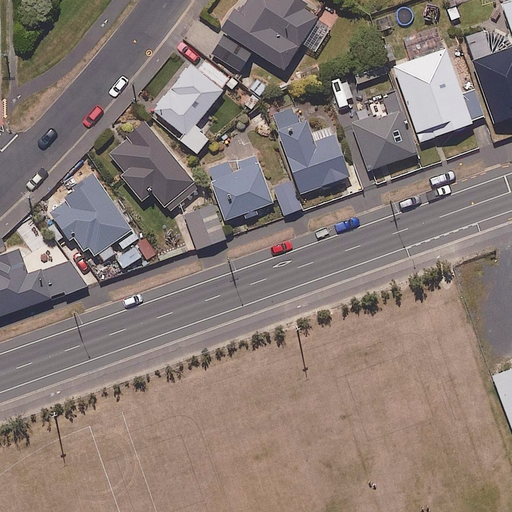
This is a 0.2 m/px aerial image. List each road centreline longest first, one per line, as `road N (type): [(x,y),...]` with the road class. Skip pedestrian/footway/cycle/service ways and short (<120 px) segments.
road 1 (tertiary): [(511,191),(0,373)]
road 2 (residential): [(20,168),(114,69),(166,0)]
